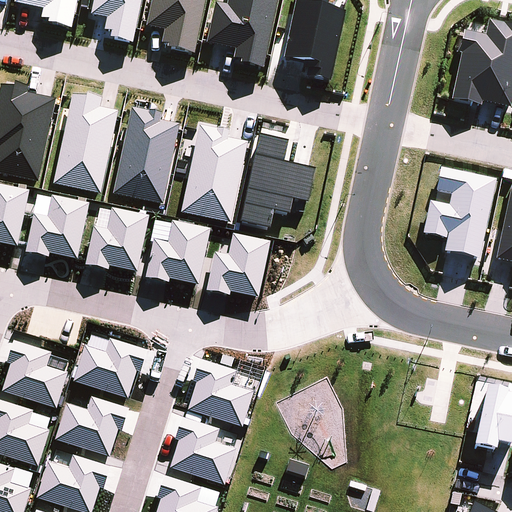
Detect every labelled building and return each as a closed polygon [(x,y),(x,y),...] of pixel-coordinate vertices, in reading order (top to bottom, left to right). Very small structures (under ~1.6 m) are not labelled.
[(47,32),(70,37),(78,0),(15,0),(14,9),(43,15),(40,25),(48,27),(47,32)] [(110,46),(132,51),(142,0),(95,0),(91,21),(95,22),(106,24),(104,37),(112,39),(110,46)] [(167,54),(194,60),(206,0),(153,0),(146,32),(164,36),(161,50),(167,51),(167,54)] [(228,0),(226,11),(214,9),(206,49),(236,55),(234,64),(241,66),(241,69),(261,74),(277,0),(228,0)] [(327,0),(295,0),(281,64),(302,68),(300,75),(305,76),(304,83),(328,88),(343,18),(325,15),(327,0)] [(509,112),(511,96),(511,30),(487,25),(483,41),(461,36),(457,58),(460,59),(450,105),(478,111),(479,106),(509,112)] [(0,179),(37,187),(54,105),(25,99),(27,94),(12,91),(12,93),(0,90),(0,179)] [(99,105),(70,99),(52,190),(99,200),(116,117),(98,113),(99,105)] [(160,119),(130,113),(112,199),(162,210),(178,131),(159,127),(160,119)] [(227,137),(198,131),(179,218),(229,229),(246,148),(225,144),(227,137)] [(257,142),(237,230),(266,236),(270,218),(286,222),(289,206),(305,209),(312,176),(281,169),(285,148),(257,142)] [(477,265),(494,184),(438,173),(433,196),(449,199),(446,210),(427,206),(420,239),(444,244),(442,257),(477,265)] [(511,181),(495,263),(511,267),(511,270),(511,181)] [(0,249),(15,253),(28,197),(0,190),(0,249)] [(32,221),(24,259),(46,264),(47,260),(76,265),(87,209),(50,202),(45,223),(32,221)] [(106,235),(92,232),(84,271),(106,276),(107,273),(135,278),(147,222),(110,215),(106,235)] [(167,285),(196,291),(208,235),(170,227),(169,230),(165,248),(151,245),(143,284),(166,289),(167,285)] [(151,245),(165,248),(169,230),(153,227),(148,248),(151,248),(151,245)] [(228,298),(256,304),(268,247),(231,239),(226,261),(212,258),(203,297),(227,302),(228,298)] [(137,378),(144,356),(107,344),(103,358),(83,351),(71,388),(125,405),(134,377),(137,378)] [(5,368),(8,369),(0,392),(0,397),(53,415),(65,378),(45,372),(49,358),(12,346),(5,368)] [(194,389),(185,416),(240,434),(252,397),(230,390),(234,377),(197,365),(190,388),(194,389)] [(502,402),(481,397),(468,456),(489,460),(491,453),(506,456),(511,426),(511,406),(501,404),(502,402)] [(119,437),(126,414),(89,402),(85,416),(64,409),(53,446),(107,463),(115,436),(119,437)] [(0,461),(36,473),(48,437),(44,436),(27,430),(31,420),(31,417),(0,406),(0,461)] [(48,425),(31,420),(27,430),(44,436),(48,425)] [(176,448),(168,474),(222,492),(234,455),(213,448),(217,435),(179,424),(172,446),(176,448)] [(100,495),(107,473),(71,461),(66,474),(46,468),(34,504),(59,511),(91,511),(97,494),(100,495)] [(0,511),(23,511),(29,494),(26,494),(8,488),(13,474),(0,470),(0,511)] [(30,480),(13,474),(8,488),(26,494),(30,480)] [(158,506),(155,511),(211,511),(194,507),(198,494),(161,482),(154,504),(158,506)] [(212,511),(217,499),(198,494),(194,507),(211,511),(212,511)]
